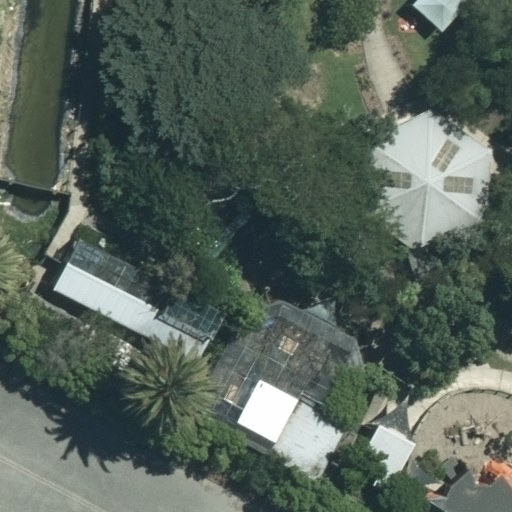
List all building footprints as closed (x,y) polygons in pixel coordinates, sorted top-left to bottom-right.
[(305,61),(250,60),(250,108),(314,108),(314,93),(314,61),(305,61)] [(484,149),(422,107),(401,117),(389,122),(354,139),(349,213),(410,256),(445,239),(457,234),(465,230),(478,224),(484,149)] [(73,235),(69,233),(54,258),(39,283),(195,368),(175,404),(310,471),(357,378),(351,354),(345,332),(340,329),(271,297),(266,299),(227,316),(73,235)] [(405,438),(368,418),(366,423),(348,457),(384,476),(405,438)] [(457,458),(439,460),(435,491),(411,491),(441,511),(511,511),(511,497),(494,466),(480,487),(461,486),(457,458)]
